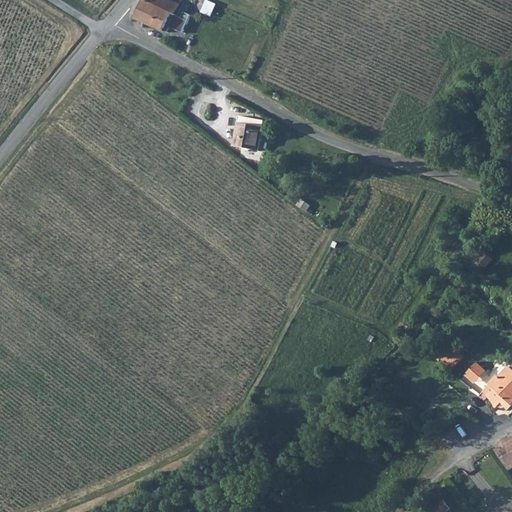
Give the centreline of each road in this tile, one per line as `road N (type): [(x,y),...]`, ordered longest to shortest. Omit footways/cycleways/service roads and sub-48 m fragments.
road 1 (unclassified): [(105,29),(313,133),(511,204)]
road 2 (tertiary): [(0,156),(105,29)]
road 3 (residential): [(511,431),(466,453),(406,511)]
